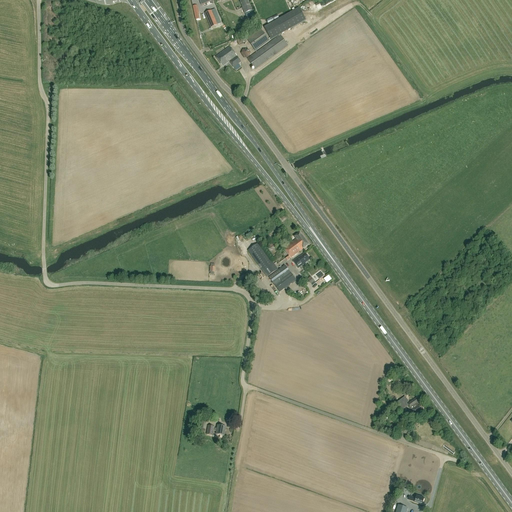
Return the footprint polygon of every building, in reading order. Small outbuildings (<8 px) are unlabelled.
[(244,14),(253,10),(248,0),(243,0),(240,2),(244,14)] [(322,8),(337,0),(325,0),(319,3),(322,8)] [(334,7),(327,12),(331,16),(337,12),(334,7)] [(241,8),(235,11),(240,20),(246,18),(241,8)] [(299,9),(264,28),(271,40),(305,21),(299,9)] [(217,25),(216,22),(211,11),(205,14),(209,24),(211,28),(217,25)] [(277,15),(266,20),(268,24),(279,19),(277,15)] [(255,52),(269,41),(261,29),(247,40),(255,52)] [(280,35),(248,59),(255,69),(288,46),(280,35)] [(234,67),(241,62),(230,47),(215,57),(223,67),(230,62),(234,67)] [(248,58),(251,53),(248,49),(243,49),(241,54),(243,58),(248,58)] [(269,65),(259,72),(262,77),(272,69),(269,65)] [(292,222),(287,227),(290,230),(295,225),(292,222)] [(296,239),(293,242),(300,251),(309,245),(300,233),(294,237),(296,239)] [(300,251),(293,242),(283,249),(290,258),(300,251)] [(248,251),(267,277),(278,270),(258,243),(248,251)] [(305,264),(310,260),(305,254),(300,257),(293,262),(298,269),(305,264)] [(274,285),(290,273),(285,266),(268,278),(274,285)] [(291,273),(274,285),(279,293),(296,281),(291,273)] [(422,414),(425,412),(424,410),(420,403),(411,409),(416,416),(421,412),(422,414)] [(218,426),(217,429),(214,428),(214,427),(208,426),(207,435),(213,436),(213,431),(216,432),(216,435),(224,436),(226,427),(218,426)] [(422,504),(424,498),(415,496),(414,498),(409,497),(408,500),(414,502),(422,504)]
